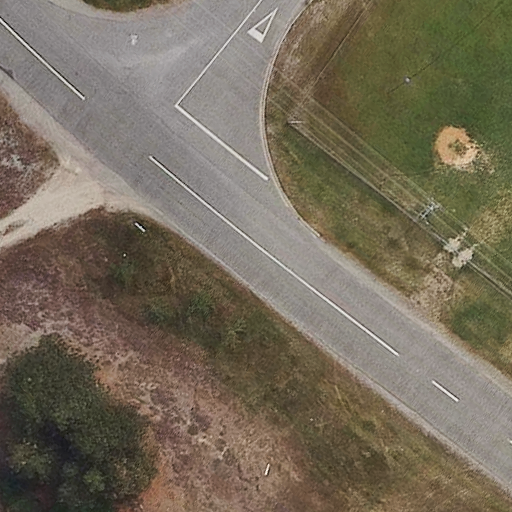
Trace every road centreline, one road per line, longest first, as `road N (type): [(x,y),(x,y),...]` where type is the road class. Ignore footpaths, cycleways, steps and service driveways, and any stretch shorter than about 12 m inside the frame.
road 1 (unclassified): [(511,435),(138,145),(0,10)]
road 2 (track): [(138,145),(0,234)]
